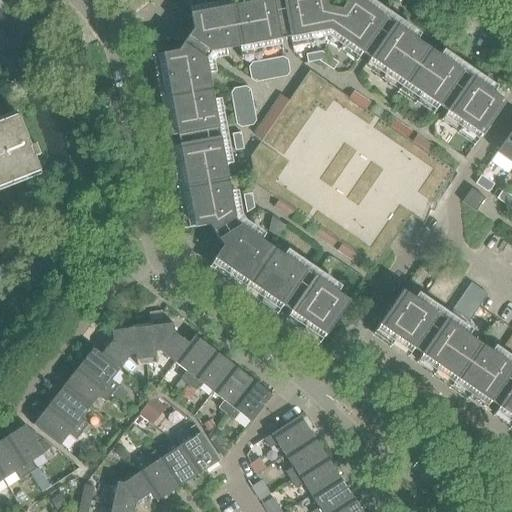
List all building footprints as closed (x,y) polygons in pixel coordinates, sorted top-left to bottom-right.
[(328,33),(333,8),(327,6),(325,0),(261,0),(232,6),(239,47),(309,34),(310,36),(328,33)] [(428,48),(394,25),(391,23),(358,0),(346,0),(340,9),(333,8),(328,33),(343,44),(345,41),(404,82),(428,48)] [(219,50),(238,47),(239,47),(232,6),(231,3),(209,7),(210,10),(190,13),(193,29),(178,50),(162,53),(166,73),(163,74),(167,95),(211,87),(207,67),(213,67),(213,65),(219,57),(220,57),(219,50)] [(505,101),(471,78),(428,48),(404,82),(438,106),(447,111),(463,123),(462,125),(480,137),(505,101)] [(319,61),(321,52),(306,54),(308,62),(319,61)] [(338,63),(321,52),(319,61),(333,70),(338,63)] [(289,72),(287,60),(283,57),(252,63),(248,67),(250,79),(255,83),(286,77),(289,72)] [(455,171),(429,153),(433,147),(416,136),(415,138),(410,134),(411,132),(394,120),(390,126),(366,110),(370,104),(353,92),(349,98),(309,71),(288,101),(280,96),(253,135),(261,140),(259,143),(250,157),(255,185),(278,201),(274,207),(291,219),(295,213),(307,221),(319,229),(315,235),(332,247),(334,245),(339,248),(337,251),(354,263),(358,256),(375,268),(411,215),(424,224),(432,204),(455,171)] [(220,137),(222,136),(223,133),(223,131),(221,129),(219,128),(218,128),(211,87),(167,95),(171,116),(173,116),(183,164),(180,165),(184,186),(227,178),(220,137)] [(256,121),(250,90),(245,87),(233,89),(230,93),(236,124),(241,128),(252,126),(256,121)] [(0,185),(39,171),(34,157),(39,155),(35,143),(29,145),(17,115),(0,121),(0,185)] [(511,162),(511,129),(497,152),(511,162)] [(243,149),(240,133),(232,134),(235,151),(243,149)] [(494,185),(481,176),(475,184),(488,193),(494,185)] [(272,248),(242,226),(240,225),(241,223),(241,220),(240,218),(238,217),(236,217),(235,218),(235,217),(227,178),(184,186),(188,208),(190,207),(194,227),(209,225),(222,246),(214,258),(231,270),(229,272),(247,284),(272,248)] [(475,212),(485,198),(471,189),(461,202),(475,212)] [(511,203),(511,197),(502,190),(496,199),(509,208),(511,203)] [(254,208),(251,194),(243,196),(246,213),(254,208)] [(349,301),(314,277),(314,276),(314,273),(313,271),(311,270),(309,269),(306,271),(272,248),(247,284),(265,296),(266,294),(307,322),(305,324),(324,337),(349,301)] [(445,266),(441,272),(458,284),(462,277),(445,266)] [(441,272),(436,279),(453,291),(458,284),(441,272)] [(436,279),(432,286),(448,297),(453,291),(436,279)] [(471,283),(466,290),(483,301),(487,295),(471,283)] [(444,304),(448,297),(432,286),(427,292),(444,304)] [(479,343),(437,314),(402,290),(377,326),(396,339),(397,337),(438,365),(436,367),(454,380),(479,343)] [(466,290),(461,296),(478,308),(483,301),(466,290)] [(461,296),(457,303),(474,315),(478,308),(461,296)] [(469,321),(474,315),(457,303),(452,310),(469,321)] [(189,344),(188,343),(174,332),(173,323),(153,326),(156,351),(161,351),(175,362),(189,344)] [(156,351),(153,326),(133,328),(136,353),(138,365),(157,363),(156,351)] [(136,353),(133,328),(111,331),(112,340),(101,354),(119,369),(131,354),(136,353)] [(188,384),(214,351),(195,337),(197,335),(195,334),(188,343),(189,344),(175,362),(187,371),(181,379),(188,384)] [(511,365),(479,343),(454,380),(472,392),(474,390),(511,416),(511,365)] [(110,380),(119,369),(101,354),(92,347),(90,348),(92,349),(78,368),(111,394),(118,386),(110,380)] [(202,383),(213,391),(232,365),(214,351),(188,384),(196,391),(202,383)] [(226,414),(252,381),(233,366),(234,365),(233,364),(232,365),(213,391),(224,400),(218,408),(226,414)] [(111,394),(78,368),(63,386),(62,385),(61,386),(62,387),(89,407),(98,396),(106,402),(111,394)] [(181,392),(187,385),(181,380),(176,387),(181,392)] [(251,422),(271,396),(252,381),(226,414),(234,420),(239,412),(251,422)] [(195,391),(188,385),(182,393),(186,396),(189,392),(192,395),(195,391)] [(118,386),(112,394),(121,402),(128,394),(118,386)] [(80,418),(89,407),(62,387),(48,405),(82,432),(88,424),(80,418)] [(152,425),(166,408),(152,397),(139,414),(152,425)] [(82,432),(48,405),(34,424),(32,423),(31,424),(59,446),(69,434),(76,439),(82,432)] [(312,437),(300,417),(301,417),(300,416),(263,440),(269,449),(277,443),(285,456),(313,438),(315,437),(314,436),(312,437)] [(215,427),(210,420),(203,424),(208,432),(215,427)] [(44,454),(31,434),(24,424),(23,425),(24,426),(4,439),(27,475),(36,469),(31,462),(44,454)] [(89,435),(93,429),(88,425),(84,431),(89,435)] [(218,461),(195,426),(187,431),(192,439),(180,447),(198,477),(199,476),(198,474),(217,462),(218,461)] [(230,449),(218,435),(220,432),(215,428),(208,437),(223,459),(230,449)] [(140,431),(135,438),(142,443),(147,436),(140,431)] [(291,480),(326,457),(313,438),(285,456),(292,468),(285,472),(291,480)] [(27,475),(4,439),(0,441),(0,476),(2,480),(14,472),(19,480),(27,475)] [(198,477),(180,447),(167,455),(162,447),(154,453),(177,488),(197,475),(198,477)] [(126,454),(119,449),(115,454),(123,459),(126,454)] [(177,488),(154,453),(147,457),(152,465),(138,474),(150,493),(157,503),(158,502),(157,500),(177,488)] [(339,477),(326,457),(291,480),(296,488),(303,484),(311,496),(339,478),(341,477),(340,476),(339,477)] [(265,468),(259,460),(252,465),(258,474),(265,468)] [(150,493),(138,474),(124,483),(117,482),(112,506),(134,511),(135,503),(150,493)] [(329,511),(352,497),(339,478),(311,496),(319,508),(311,511),(329,511)] [(270,494),(262,480),(251,487),(260,501),(270,494)] [(91,503),(94,489),(84,487),(81,501),(91,503)] [(21,491),(13,497),(19,505),(27,500),(21,491)] [(66,506),(60,494),(50,500),(57,511),(66,506)] [(361,511),(352,497),(329,511),(361,511)] [(281,511),(273,498),(263,505),(267,511),(281,511)] [(88,511),(91,503),(81,501),(78,511),(88,511)]
